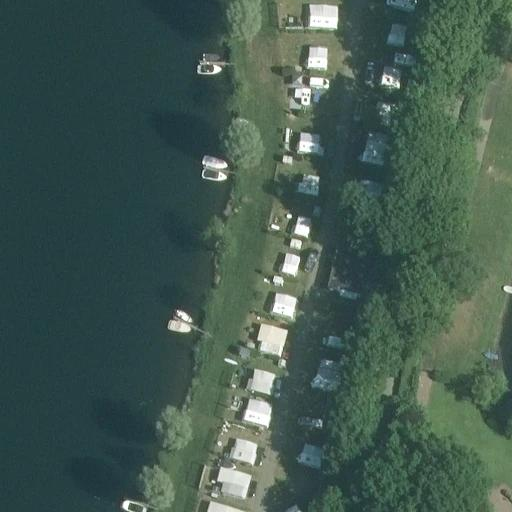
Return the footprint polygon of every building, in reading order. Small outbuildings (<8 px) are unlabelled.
[(420,15),(421,0),(389,0),(388,11),(420,15)] [(304,4),(304,31),(338,31),(338,4),(304,4)] [(390,47),(413,50),(416,30),(393,27),(390,47)] [(336,71),(337,47),(306,46),(306,71),(336,71)] [(375,64),(370,87),(401,93),(406,71),(375,64)] [(371,80),(373,67),(360,65),(358,78),(371,80)] [(306,111),(331,112),(331,90),(307,90),(306,111)] [(379,127),(402,129),(404,109),(381,107),(379,127)] [(303,131),(299,153),(324,158),(328,136),(303,131)] [(374,168),(398,171),(402,142),(378,139),(374,168)] [(290,194),(318,198),(322,171),(294,167),(290,194)] [(357,183),(356,206),(387,206),(388,184),(357,183)] [(285,232),(308,239),(314,219),(291,212),(285,232)] [(381,255),(378,254),(340,246),(330,293),(371,302),(381,255)] [(303,281),(310,261),(283,252),(277,273),(303,281)] [(291,318),(296,296),(268,291),(264,313),(291,318)] [(258,352),(283,358),(289,331),(264,325),(258,352)] [(323,326),(318,349),(348,355),(353,333),(323,326)] [(314,385),(339,389),(341,370),(317,367),(314,385)] [(283,379),(241,369),(237,387),(278,397),(283,379)] [(267,429),(275,406),(251,398),(243,421),(267,429)] [(305,407),(301,428),(324,433),(328,412),(305,407)] [(237,439),(231,460),(255,467),(261,445),(237,439)] [(301,465),(320,469),(326,445),(307,440),(301,465)] [(225,469),(219,494),(248,501),(254,476),(225,469)] [(308,499),(311,478),(292,476),(288,496),(308,499)]
